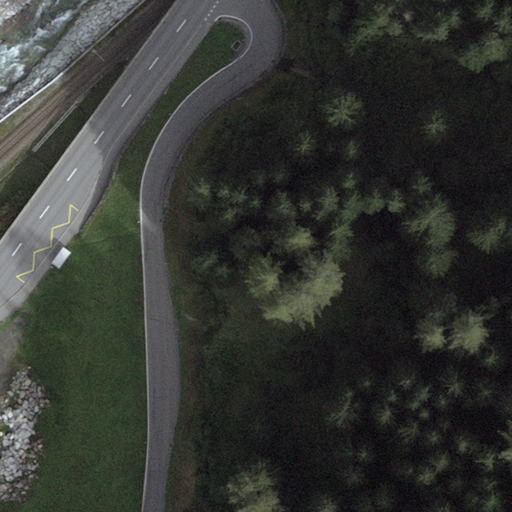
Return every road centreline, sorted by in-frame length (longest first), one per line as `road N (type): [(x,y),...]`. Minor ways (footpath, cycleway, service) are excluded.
road 1 (residential): [(151,511),(153,197),(162,152),(181,123),(262,57),(260,21),(248,0)]
road 2 (secondary): [(209,0),(0,281)]
